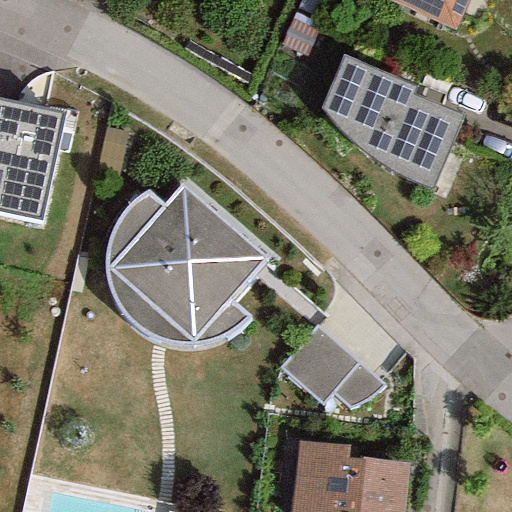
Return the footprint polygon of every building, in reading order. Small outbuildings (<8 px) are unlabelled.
[(466,0),(383,0),(453,32),(466,0)] [(428,191),(461,116),(409,96),(414,87),(342,56),(318,109),(337,132),(367,157),(398,176),(428,191)] [(62,112),(0,99),(0,213),(39,222),(62,112)] [(232,301),(267,262),(180,184),(162,207),(146,191),(137,196),(128,203),(118,215),(108,234),(104,250),(103,262),(104,278),(109,292),(113,303),(120,317),(129,326),(141,334),(155,342),(167,347),(181,348),(196,349),(210,347),(224,340),(235,333),(244,325),(250,318),(232,301)] [(381,385),(315,326),(278,369),(323,407),(332,394),(349,408),(381,385)] [(402,511),(407,463),(348,458),(349,445),(295,440),(288,511),(402,511)]
